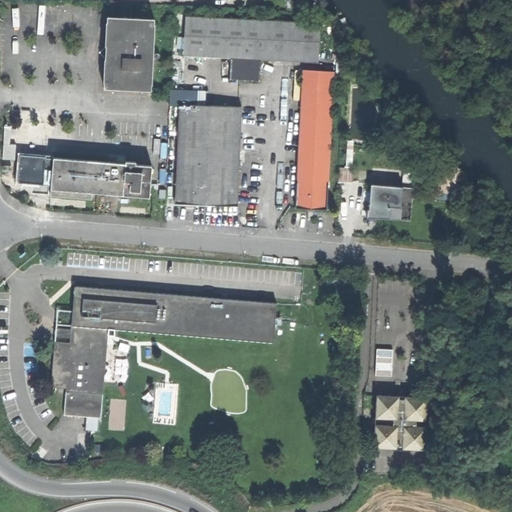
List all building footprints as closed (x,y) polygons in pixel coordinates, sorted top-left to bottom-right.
[(187,15),(185,55),(232,58),(231,78),(245,79),(260,80),(261,60),(318,63),(320,22),(187,15)] [(155,18),(108,16),(106,52),(105,87),(152,89),(155,18)] [(303,69),(298,207),(310,208),(327,208),(333,70),(303,69)] [(171,102),(181,103),(196,103),(196,90),(171,88),(171,102)] [(205,204),(238,206),(242,106),(196,103),(181,103),(176,203),(205,204)] [(51,188),(51,194),(92,198),(92,191),(150,195),(151,182),(151,179),(152,165),(136,163),(136,160),(126,159),(126,163),(121,162),(119,162),(117,162),(54,157),(53,171),(50,171),(50,170),(48,169),(46,170),(45,172),(46,174),(48,175),(49,174),(52,175),(51,188)] [(340,167),(340,181),(354,181),(354,168),(340,167)] [(440,190),(458,191),(459,170),(441,169),(440,190)] [(406,176),(405,185),(414,186),(414,177),(406,176)] [(388,218),(411,220),(414,186),(405,185),(370,183),(369,203),(367,203),(366,216),(388,218)] [(276,316),(277,304),(75,286),(74,312),(58,310),(57,317),(51,388),(67,389),(65,416),(86,418),(99,419),(101,419),(104,382),(107,347),(108,329),(128,331),(274,343),(275,330),(276,316)] [(302,306),(277,304),(276,316),(284,316),(301,318),(302,306)] [(398,396),(377,395),(376,417),(385,418),(385,425),(376,424),(375,446),(396,447),(397,444),(403,444),(402,447),(424,448),(425,426),(415,426),(416,419),(425,419),(426,400),(426,397),(405,396),(405,399),(398,399),(398,396)] [(98,431),(99,419),(86,418),(85,430),(98,431)]
